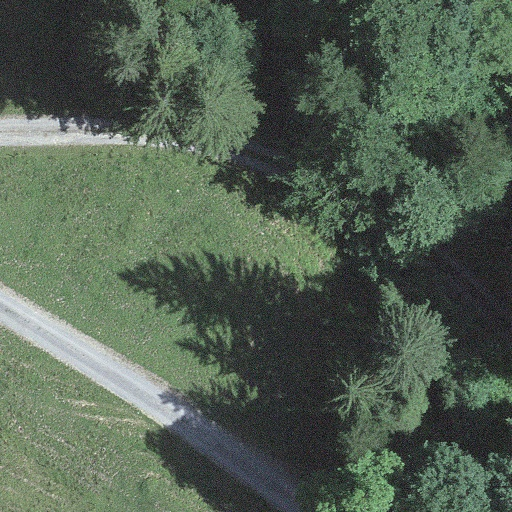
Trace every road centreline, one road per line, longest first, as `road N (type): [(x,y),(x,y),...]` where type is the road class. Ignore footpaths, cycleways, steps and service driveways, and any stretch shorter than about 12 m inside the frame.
road 1 (track): [(511,322),(446,239),(214,137),(0,131)]
road 2 (track): [(0,305),(288,511)]
